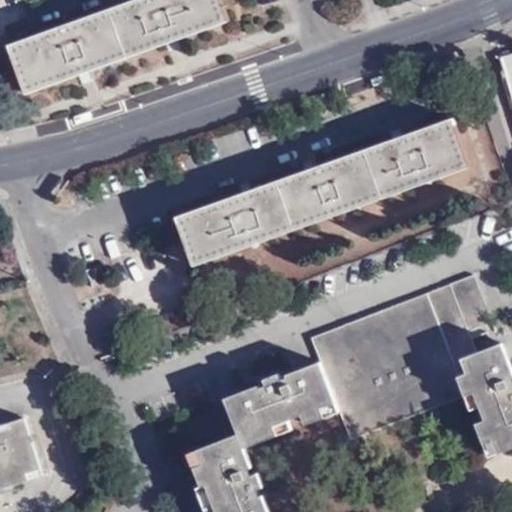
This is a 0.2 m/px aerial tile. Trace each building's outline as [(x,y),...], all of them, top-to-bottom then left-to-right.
[(223,0),(140,0),(113,9),(129,58),(231,22),(223,0)] [(129,58),(113,9),(12,46),(29,94),(129,58)] [(511,54),(502,57),(505,71),(501,73),(503,78),(511,74),(511,54)] [(511,74),(503,78),(511,112),(511,74)] [(454,118),(366,150),(384,198),(472,167),(454,118)] [(384,198),(366,150),(279,181),(298,230),(384,198)] [(298,230),(279,181),(179,217),(196,267),(298,230)] [(104,265),(87,271),(93,288),(111,282),(104,265)] [(312,338),(321,362),(337,403),(341,412),(353,441),(466,395),(460,377),(469,373),(463,358),(478,353),(470,332),(494,322),(475,276),(312,338)] [(511,365),(502,343),(478,353),(463,358),(469,373),(460,377),(466,395),(475,392),(481,407),(487,421),(477,425),(484,443),(494,440),(500,454),(511,448),(511,365)] [(241,435),(246,449),(279,436),(276,427),(289,421),(303,416),(307,425),(326,417),(322,408),(337,403),(321,362),(290,374),(291,377),(282,380),(279,374),(265,379),(268,385),(262,388),(262,385),(241,393),(227,398),(241,435)] [(238,389),(241,393),(262,385),(259,381),(238,389)] [(475,392),(466,395),(472,411),(481,407),(475,392)] [(341,412),(337,403),(322,408),(326,417),(341,412)] [(0,489),(17,484),(44,475),(26,418),(0,425),(0,489)] [(276,427),(279,436),(293,430),(289,421),(276,427)] [(269,511),(263,496),(262,496),(259,491),(264,489),(259,473),(254,475),(251,468),(254,467),(246,449),(241,435),(201,451),(207,465),(196,470),(202,487),(208,485),(218,511),(269,511)] [(494,440),(484,443),(490,458),(500,454),(494,440)] [(207,465),(201,451),(190,454),(196,470),(207,465)] [(0,496),(19,490),(17,484),(0,489),(0,496)] [(218,511),(208,485),(202,487),(198,489),(206,511),(218,511)]
